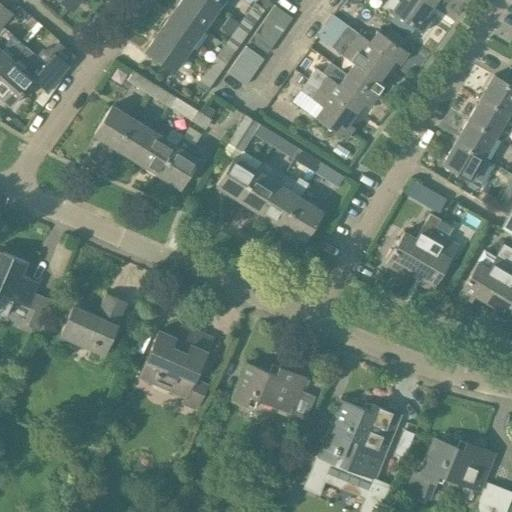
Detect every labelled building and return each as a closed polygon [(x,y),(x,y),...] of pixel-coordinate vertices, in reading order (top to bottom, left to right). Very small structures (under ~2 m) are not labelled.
[(79,0),(60,0),(71,10),(79,0)] [(179,0),(174,8),(203,28),(217,8),(205,0),(179,0)] [(431,6),(422,0),(398,0),(391,10),(421,32),(430,20),(424,16),(431,6)] [(264,9),(254,2),(239,23),(249,30),(264,9)] [(2,3),(0,5),(0,28),(14,13),(2,3)] [(269,13),(287,26),(292,18),(275,5),(269,13)] [(160,28),(188,49),(203,28),(174,8),(160,28)] [(269,13),(263,22),(281,35),(287,26),(269,13)] [(263,22),(256,32),(274,44),(281,35),(263,22)] [(225,44),(235,51),(249,30),(239,23),(225,44)] [(338,35),(385,70),(393,59),(399,63),(408,51),(377,30),(370,40),(346,24),(338,35)] [(188,49),(160,28),(145,50),(174,70),(188,49)] [(0,35),(0,75),(25,47),(13,37),(5,30),(0,35)] [(274,44),(256,32),(250,41),(268,53),(274,44)] [(346,73),(376,95),(384,83),(378,79),(385,70),(338,35),(330,46),(354,62),(346,73)] [(211,64),(220,71),(235,51),(225,44),(211,64)] [(241,54),(258,67),(264,59),(246,46),(241,54)] [(25,47),(0,75),(0,95),(10,105),(13,101),(16,104),(25,94),(22,91),(33,79),(45,89),(66,65),(53,54),(45,65),(25,47)] [(258,67),(241,54),(234,63),(252,76),(258,67)] [(252,76),(234,63),(228,73),(245,85),(252,76)] [(195,86),(205,93),(220,71),(211,64),(195,86)] [(511,66),(510,66),(502,79),(494,74),(481,97),(508,112),(511,104),(511,66)] [(307,78),(354,112),(362,101),(368,106),(376,95),(346,73),(339,83),(315,67),(307,78)] [(148,92),(153,83),(132,70),(126,79),(148,92)] [(354,112),(307,78),(299,89),(322,105),(314,116),(346,137),(354,126),(347,122),(354,112)] [(153,83),(148,92),(169,105),(174,95),(153,83)] [(174,95),(169,105),(190,118),(196,108),(174,95)] [(468,119),(495,134),(508,112),(481,97),(468,119)] [(116,147),(133,118),(111,105),(94,134),(116,147)] [(190,118),(206,127),(211,119),(210,118),(215,110),(207,105),(203,112),(196,108),(190,118)] [(253,134),(271,145),(278,134),(260,123),(245,114),(225,149),(239,157),(242,152),(253,134)] [(133,118),(116,147),(137,160),(154,131),(133,118)] [(455,141),(482,157),(495,134),(468,119),(455,141)] [(190,169),(200,171),(210,154),(194,144),(201,134),(189,126),(183,135),(181,134),(158,172),(181,186),(190,169)] [(154,131),(137,160),(158,172),(181,134),(172,129),(166,138),(154,131)] [(278,134),(271,145),(293,159),(300,149),(278,134)] [(482,157),(455,141),(442,163),(469,179),(482,157)] [(300,149),(293,159),(315,172),(322,162),(300,149)] [(237,197),(255,168),(234,155),(216,183),(237,197)] [(322,162),(315,172),(338,186),(344,176),(322,162)] [(255,168),(237,197),(259,211),(278,183),(255,168)] [(511,176),(497,203),(510,210),(511,206),(511,176)] [(299,177),(290,191),(278,183),(259,211),(281,225),(299,197),(299,196),(308,183),(299,177)] [(414,183),(408,199),(441,210),(446,194),(414,183)] [(460,189),(451,202),(463,210),(472,196),(460,189)] [(299,197),(281,225),(303,239),(321,211),(299,197)] [(511,208),(501,228),(511,234),(511,208)] [(412,271),(441,220),(429,213),(415,239),(403,232),(384,264),(397,271),(401,264),(412,271)] [(441,220),(412,271),(423,277),(419,284),(432,291),(450,258),(438,252),(453,226),(441,220)] [(477,262),(458,294),(471,301),(474,295),(484,301),(511,255),(511,249),(504,244),(497,257),(484,249),(477,262)] [(27,303),(37,279),(21,272),(26,259),(0,248),(0,308),(5,311),(11,297),(27,303)] [(511,255),(484,301),(496,308),(492,314),(505,322),(511,309),(511,255)] [(100,354),(125,299),(104,290),(93,313),(69,302),(55,333),(100,354)] [(196,408),(206,384),(193,378),(211,337),(188,327),(182,340),(158,329),(138,375),(185,396),(182,402),(196,408)] [(301,390),(306,377),(278,365),(275,373),(247,361),(232,398),(247,404),(251,395),(291,412),(305,418),(314,396),(301,390)] [(340,400),(325,436),(317,455),(329,460),(321,481),(362,497),(370,476),(375,478),(376,473),(385,451),(400,416),(372,404),(369,412),(340,400)] [(479,489),(493,454),(466,443),(463,450),(433,438),(419,475),(413,473),(406,491),(428,499),(438,473),(479,489)] [(377,511),(392,480),(376,473),(375,478),(370,476),(362,497),(359,505),(374,511),(377,511)] [(478,511),(505,511),(511,496),(511,491),(487,481),(475,511),(478,511)]
